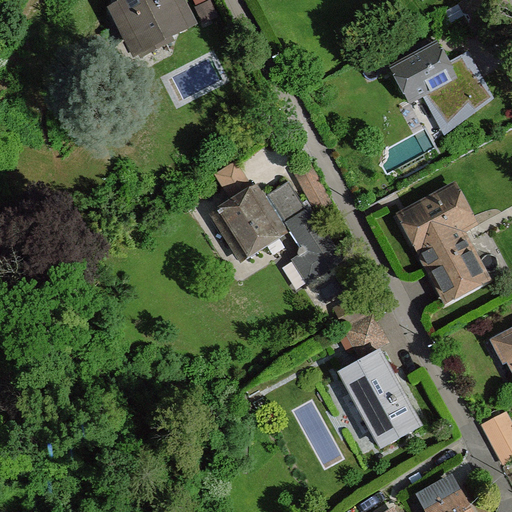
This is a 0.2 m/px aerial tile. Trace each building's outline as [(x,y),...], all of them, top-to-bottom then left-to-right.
[(180,0),(108,0),(106,1),(138,62),(197,32),(180,0)] [(215,0),(195,0),(207,22),(223,14),(215,0)] [(511,12),(511,8),(507,0),(473,0),(462,6),(477,32),(511,12)] [(436,47),(393,72),(416,111),(442,96),(438,89),(455,80),(436,47)] [(243,161),(221,169),(227,188),(250,180),(243,161)] [(454,189),(403,217),(422,252),(474,224),(454,189)] [(252,192),(211,217),(242,265),(282,240),(252,192)] [(308,213),(289,225),(309,255),(297,263),(315,291),(346,271),(308,213)] [(360,299),(338,310),(345,326),(368,314),(360,299)] [(348,332),(362,358),(389,345),(374,318),(348,332)] [(511,363),(511,335),(497,343),(506,362),(510,360),(511,363)] [(382,354),(341,376),(383,451),(423,428),(382,354)] [(246,402),(240,392),(227,400),(232,410),(246,402)] [(511,462),(511,441),(498,449),(507,465),(511,462)] [(466,511),(449,481),(422,496),(431,511),(466,511)]
